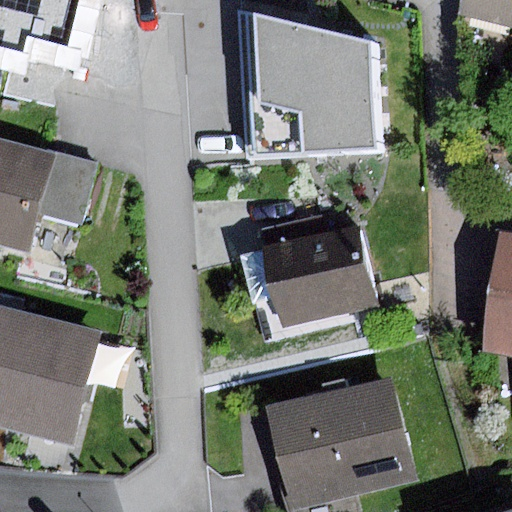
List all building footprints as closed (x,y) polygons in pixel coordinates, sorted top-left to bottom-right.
[(46,0),(0,0),(0,60),(31,67),(39,28),(46,0)] [(91,0),(46,0),(39,28),(82,38),(91,0)] [(511,24),(511,0),(462,0),(460,11),(469,13),(511,24)] [(374,45),(240,12),(249,155),(378,147),(374,45)] [(511,73),(511,24),(469,13),(457,59),(511,73)] [(55,155),(0,142),(0,246),(31,253),(40,214),(55,155)] [(98,166),(55,155),(40,214),(83,224),(98,166)] [(362,232),(267,253),(284,329),(367,310),(379,307),(362,232)] [(511,234),(501,233),(482,353),(511,357),(511,234)] [(98,335),(0,309),(0,427),(70,445),(98,335)] [(337,395),(268,413),(293,511),(295,511),(419,480),(393,381),(337,395)]
